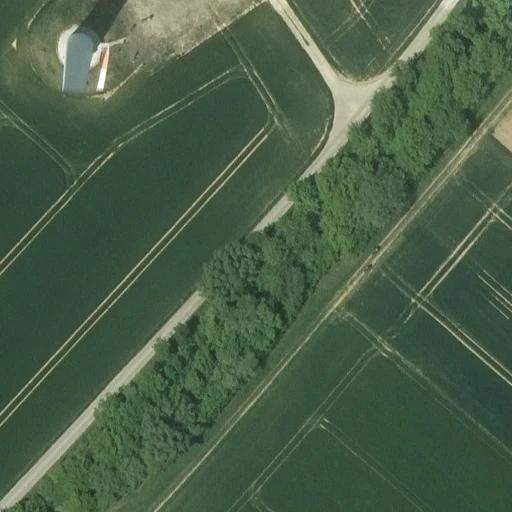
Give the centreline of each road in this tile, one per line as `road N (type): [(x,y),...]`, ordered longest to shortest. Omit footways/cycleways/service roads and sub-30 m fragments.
road 1 (track): [(19,511),(469,0)]
road 2 (track): [(511,87),(150,511)]
road 3 (track): [(275,0),(363,125)]
